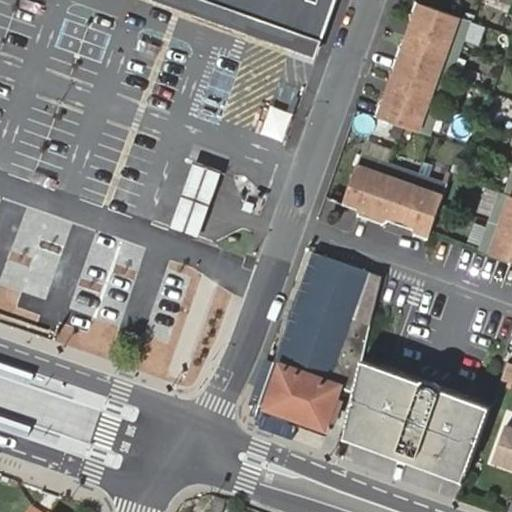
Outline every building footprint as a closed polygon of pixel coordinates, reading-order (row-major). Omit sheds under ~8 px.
[(160,0),(317,56),(322,44),(198,0),(160,0)] [(198,0),(322,44),(337,0),(198,0)] [(414,28),(413,33),(461,50),(472,22),(417,1),(413,13),(411,13),(413,16),(414,21),(415,24),(414,28)] [(461,50),(413,33),(412,36),(409,40),(406,43),(403,45),(399,47),(395,58),(450,78),(461,50)] [(450,78),(395,58),(390,68),(394,84),(392,89),(440,107),(450,78)] [(429,135),(440,107),(392,89),(390,95),(378,102),(379,103),(374,114),(429,135)] [(274,106),(263,134),(286,143),(297,115),(274,106)] [(358,216),(372,220),(391,164),(362,153),(344,204),(359,209),(358,216)] [(198,160),(173,230),(196,239),(221,169),(198,160)] [(391,220),(401,224),(419,174),(391,164),(372,220),(384,225),(391,220)] [(419,174),(401,224),(417,229),(416,235),(429,239),(432,231),(448,184),(419,174)] [(511,196),(507,194),(501,193),(491,221),(511,227),(511,196)] [(511,227),(491,221),(481,249),(511,259),(511,227)] [(363,365),(373,325),(384,276),(323,254),(305,303),(294,334),(290,344),(295,346),(290,361),(306,367),(304,372),(283,364),(268,406),(327,427),(341,385),(357,391),(363,365)] [(363,365),(357,391),(349,426),(469,471),(491,411),(363,365)] [(511,371),(504,375),(501,383),(511,386),(511,385),(511,371)] [(511,425),(507,424),(494,461),(511,467),(511,425)]
